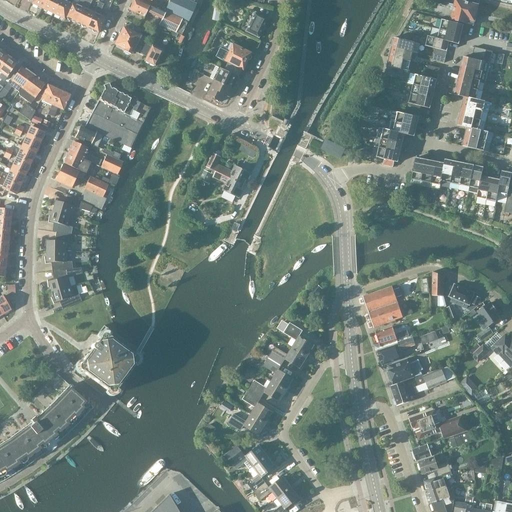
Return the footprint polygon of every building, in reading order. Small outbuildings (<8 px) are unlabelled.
[(33,0),(32,2),(32,4),(42,9),(46,0),(33,0)] [(46,0),(42,9),(53,14),(60,0),(46,0)] [(67,0),(67,1),(63,0),(60,0),(53,14),(64,20),(65,18),(71,4),(72,0),(67,0)] [(72,4),(71,4),(65,18),(76,23),(83,7),(86,0),(80,0),(78,5),(73,2),(72,4)] [(86,0),(83,7),(76,23),(86,28),(94,12),(87,9),(91,0),(86,0)] [(182,36),(188,22),(161,11),(149,6),(136,0),(134,0),(132,5),(131,5),(129,9),(130,9),(129,11),(144,18),(146,12),(161,19),(158,25),(181,35),(177,44),(180,46),(184,37),(182,36)] [(197,6),(184,0),(170,0),(166,11),(189,22),(197,6)] [(479,6),(477,5),(456,0),(455,0),(451,20),(450,20),(474,26),(478,9),(479,6)] [(99,2),(94,12),(86,28),(97,34),(105,17),(99,14),(103,5),(99,2)] [(246,32),(259,39),(269,19),(256,13),(246,32)] [(442,23),(440,30),(461,35),(464,26),(440,20),(440,22),(442,23)] [(116,43),(114,46),(117,47),(117,48),(121,51),(122,49),(124,50),(124,52),(125,53),(126,54),(128,55),(130,55),(131,54),(132,54),(133,52),(138,54),(141,48),(136,46),(141,35),(139,35),(141,31),(129,25),(127,31),(123,29),(121,30),(119,33),(119,35),(118,39),(117,38),(114,43),(116,43)] [(432,28),(430,37),(436,39),(437,39),(449,42),(449,43),(459,45),(461,38),(461,35),(440,30),(432,28)] [(151,33),(148,39),(153,42),(157,36),(151,33)] [(424,46),(435,49),(447,52),(449,43),(449,42),(437,39),(436,39),(428,37),(426,45),(424,44),(424,46)] [(394,38),(391,48),(414,53),(417,54),(420,45),(394,38)] [(244,71),(252,54),(225,41),(217,57),(229,63),(225,71),(239,77),(243,70),(244,71)] [(155,66),(162,52),(152,47),(145,62),(155,66)] [(474,48),(473,54),(484,57),(486,51),(472,47),(472,48),(474,48)] [(414,53),(391,48),(389,57),(410,63),(412,55),(414,55),(414,53)] [(447,52),(435,49),(434,55),(446,58),(447,52)] [(486,51),(484,57),(483,62),(471,60),(463,58),(461,67),(487,73),(492,52),(486,51)] [(471,59),(483,62),(484,57),(473,54),(472,54),(471,59)] [(446,58),(434,55),(432,61),(444,64),(446,58)] [(7,57),(0,65),(0,73),(7,78),(17,64),(12,60),(12,58),(11,57),(9,56),(8,56),(7,57)] [(410,63),(389,57),(387,67),(410,72),(410,70),(409,70),(410,63)] [(440,69),(428,66),(427,72),(438,75),(440,69)] [(210,79),(216,82),(233,90),(239,78),(216,67),(210,79)] [(487,73),(461,67),(459,77),(480,82),(485,83),(487,73)] [(16,77),(14,76),(4,90),(7,92),(11,87),(18,92),(19,94),(32,75),(28,73),(29,71),(26,70),(25,70),(22,68),(16,77)] [(438,75),(427,72),(425,78),(437,81),(438,75)] [(407,84),(411,85),(435,90),(437,81),(425,78),(410,74),(407,84)] [(41,81),(32,75),(19,94),(19,96),(27,102),(31,105),(46,85),(44,84),(44,82),(42,81),(41,81)] [(480,82),(459,77),(456,86),(478,91),(480,91),(480,89),(478,89),(480,82)] [(230,97),(233,90),(216,82),(209,96),(222,102),(225,95),(230,97)] [(432,100),(435,90),(411,85),(411,87),(413,87),(411,94),(432,100)] [(47,87),(41,102),(51,106),(52,107),(58,92),(53,90),(53,88),(50,86),(48,87),(47,87)] [(98,102),(122,113),(131,99),(110,89),(109,86),(103,88),(104,91),(99,101),(98,102)] [(478,91),(456,86),(454,95),(462,97),(464,98),(480,102),(480,101),(482,94),(484,94),(484,92),(480,91),(478,91)] [(51,106),(47,115),(53,117),(57,109),(63,112),(69,97),(68,96),(67,94),(64,93),(63,94),(58,92),(52,107),(51,106)] [(432,100),(411,94),(409,102),(407,101),(407,104),(412,105),(411,107),(412,109),(418,111),(420,109),(421,107),(430,109),(432,100)] [(464,98),(462,97),(461,100),(463,101),(462,107),(488,113),(489,106),(491,106),(492,104),(480,101),(480,102),(464,98)] [(131,99),(122,113),(142,123),(149,108),(132,99),(131,99)] [(122,113),(98,102),(99,101),(98,101),(84,127),(116,142),(116,143),(125,147),(125,146),(130,148),(142,123),(122,113)] [(10,107),(4,103),(1,106),(0,105),(0,115),(5,110),(7,111),(10,107)] [(25,104),(18,113),(29,121),(31,118),(35,111),(25,104)] [(488,113),(462,107),(460,113),(459,113),(458,116),(487,123),(488,119),(486,118),(488,113)] [(391,121),(390,122),(417,129),(417,128),(418,122),(420,122),(421,118),(419,118),(393,112),(391,111),(391,113),(392,114),(391,121)] [(33,116),(30,122),(39,126),(42,120),(33,116)] [(487,123),(458,116),(457,119),(459,119),(457,126),(465,128),(467,128),(483,132),(485,124),(487,125),(487,123)] [(387,130),(387,131),(406,135),(414,137),(416,138),(417,134),(415,134),(417,129),(390,122),(389,129),(387,128),(387,130)] [(97,148),(102,136),(80,126),(75,138),(90,145),(97,148)] [(30,127),(27,135),(40,141),(44,133),(30,127)] [(377,128),(376,130),(378,130),(376,138),(403,144),(404,138),(406,138),(406,135),(387,131),(387,130),(379,128),(377,128)] [(467,128),(465,128),(464,131),(466,131),(465,137),(491,144),(492,136),(494,137),(495,134),(483,132),(467,128)] [(27,135),(21,146),(35,153),(40,141),(27,135)] [(491,144),(465,137),(463,143),(461,143),(461,147),(490,154),(491,151),(489,151),(491,144)] [(403,144),(376,138),(375,145),(373,145),(372,147),(377,148),(379,149),(379,148),(402,154),(403,151),(401,150),(403,144)] [(326,141),(322,149),(340,158),(344,149),(326,141)] [(73,143),(68,154),(99,168),(102,162),(91,157),(90,158),(85,155),(88,150),(73,143)] [(12,151),(10,155),(16,158),(29,164),(35,153),(21,146),(16,144),(12,151)] [(379,149),(377,148),(377,150),(378,150),(377,158),(384,160),(394,162),(398,163),(400,157),(401,157),(402,154),(379,148),(379,149)] [(113,153),(104,149),(102,153),(111,157),(113,153)] [(250,150),(246,155),(254,159),(257,154),(250,150)] [(99,168),(68,154),(63,164),(78,171),(81,165),(83,166),(83,167),(96,173),(99,168)] [(216,172),(244,185),(250,173),(235,166),(233,172),(217,164),(220,158),(216,156),(213,154),(207,168),(210,169),(216,172)] [(118,161),(111,157),(106,155),(100,168),(117,175),(123,163),(118,161)] [(413,185),(420,187),(426,160),(420,159),(420,158),(416,157),(410,186),(412,187),(413,185)] [(16,158),(11,169),(24,176),(29,164),(16,158)] [(394,162),(384,160),(383,166),(393,168),(394,162)] [(432,162),(426,160),(420,187),(428,188),(427,190),(429,190),(435,161),(432,160),(432,162)] [(445,160),(444,164),(445,164),(440,187),(447,188),(447,190),(449,190),(455,161),(452,160),(452,161),(445,160)] [(439,161),(435,161),(429,190),(431,191),(432,189),(439,191),(440,187),(445,164),(444,164),(438,163),(439,161)] [(458,161),(455,161),(449,190),(451,191),(451,189),(459,190),(464,164),(458,163),(458,161)] [(470,165),(464,164),(459,190),(466,192),(466,194),(468,194),(468,192),(474,166),(474,164),(471,164),(470,165)] [(76,177),(82,180),(85,175),(62,165),(55,181),(71,189),(76,177)] [(484,168),(474,166),(468,192),(478,194),(482,177),(484,168)] [(2,174),(0,177),(0,178),(19,187),(24,176),(11,169),(8,175),(2,173),(2,174)] [(208,184),(212,175),(208,172),(204,171),(199,180),(203,182),(208,184)] [(244,185),(216,172),(214,177),(222,181),(222,182),(227,184),(224,191),(222,197),(233,202),(235,197),(238,198),(244,185)] [(502,172),(500,180),(500,181),(498,193),(497,199),(506,201),(509,189),(511,174),(502,172)] [(114,188),(85,175),(82,180),(80,184),(86,187),(84,190),(79,200),(104,212),(114,188)] [(491,179),(482,177),(478,194),(477,198),(478,199),(486,200),(491,179)] [(0,185),(2,187),(1,189),(15,195),(19,187),(0,178),(0,185)] [(500,180),(491,179),(486,200),(485,205),(495,208),(497,199),(498,193),(500,181),(500,180)] [(53,207),(52,212),(71,218),(74,208),(90,212),(92,208),(67,196),(64,204),(55,200),(52,206),(53,207)] [(0,221),(10,222),(11,211),(0,209),(0,221)] [(71,218),(52,212),(51,217),(50,217),(48,223),(57,225),(56,233),(71,236),(72,228),(68,227),(71,218)] [(0,232),(8,233),(10,222),(0,221),(0,232)] [(8,233),(0,232),(0,243),(7,245),(8,233)] [(46,247),(46,252),(66,253),(66,243),(72,243),(73,236),(71,236),(56,233),(55,241),(45,240),(44,247),(46,247)] [(66,253),(46,252),(46,257),(44,258),(45,265),(54,264),(55,272),(70,270),(72,270),(71,263),(65,263),(66,253)] [(71,277),(70,270),(55,272),(56,280),(47,281),(48,288),(49,288),(51,293),(70,288),(67,278),(71,277)] [(444,277),(433,273),(432,297),(443,297),(444,277)] [(449,296),(449,297),(450,297),(452,298),(450,302),(466,309),(468,305),(469,306),(469,305),(474,294),(474,293),(473,293),(466,290),(463,289),(462,289),(455,285),(454,285),(454,286),(449,296)] [(70,288),(51,293),(52,298),(51,298),(53,305),(62,301),(65,309),(81,302),(78,296),(76,287),(70,288)] [(393,288),(364,297),(374,328),(395,321),(403,318),(396,298),(402,296),(399,289),(394,291),(393,288)] [(0,314),(1,316),(10,311),(2,298),(0,298),(0,314)] [(489,304),(477,312),(488,328),(500,319),(495,312),(497,311),(492,305),(490,306),(489,304)] [(450,307),(446,308),(450,320),(454,318),(450,307)] [(297,341),(293,348),(308,357),(315,346),(298,336),(301,330),(290,323),(289,326),(283,323),(279,330),(297,341)] [(423,329),(424,334),(439,330),(437,325),(423,329)] [(115,391),(138,360),(132,356),(135,352),(136,351),(135,350),(130,347),(129,346),(125,342),(124,341),(119,338),(118,337),(113,334),(112,333),(107,329),(106,328),(103,333),(102,334),(94,345),(92,345),(91,347),(91,350),(86,356),(85,357),(82,362),(81,363),(79,366),(77,368),(76,369),(75,371),(73,373),(72,374),(73,375),(78,378),(79,380),(95,391),(96,392),(101,396),(102,397),(103,396),(106,392),(115,391)] [(393,328),(376,333),(380,347),(399,340),(400,342),(409,339),(408,336),(406,330),(397,333),(397,335),(395,335),(393,328)] [(511,361),(511,339),(510,342),(505,337),(494,346),(503,355),(504,354),(511,361)] [(398,345),(377,353),(382,366),(383,366),(399,360),(396,352),(400,351),(415,346),(412,338),(409,339),(400,342),(397,343),(398,345)] [(478,362),(488,352),(483,346),(472,357),(478,362)] [(275,348),(270,357),(280,364),(283,359),(300,369),(308,357),(293,348),(288,355),(275,348)] [(280,364),(270,357),(264,367),(277,375),(272,382),(287,391),(294,379),(277,369),(280,364)] [(421,375),(419,371),(422,370),(418,362),(409,366),(407,360),(391,366),(393,370),(389,371),(389,373),(387,374),(390,381),(392,380),(394,385),(422,375),(422,374),(421,375)] [(402,383),(390,387),(395,399),(394,401),(395,405),(397,405),(397,406),(415,400),(413,395),(418,394),(428,390),(446,383),(441,370),(423,378),(423,376),(415,379),(418,386),(415,388),(414,385),(406,388),(404,382),(402,383)] [(469,383),(474,379),(468,372),(464,375),(469,383)] [(255,381),(249,391),(260,397),(263,392),(280,402),(287,391),(272,382),(268,389),(255,381)] [(0,475),(1,475),(25,460),(47,443),(68,424),(88,403),(89,402),(88,402),(86,404),(72,392),(67,387),(66,387),(66,388),(65,388),(64,389),(64,390),(63,390),(61,393),(58,396),(55,399),(54,400),(53,401),(52,402),(51,403),(50,404),(49,405),(46,407),(44,410),(41,413),(40,413),(40,414),(39,414),(39,415),(38,415),(37,416),(36,417),(35,418),(31,421),(29,422),(28,424),(27,425),(26,425),(22,428),(22,429),(21,429),(18,431),(16,433),(14,434),(13,435),(12,435),(9,438),(6,440),(3,442),(2,442),(2,443),(1,443),(0,443),(0,475)] [(260,397),(249,391),(243,400),(256,408),(252,415),(266,424),(274,413),(257,402),(260,397)] [(476,404),(473,401),(476,399),(474,395),(470,398),(465,393),(454,396),(459,410),(476,404)] [(441,432),(442,437),(443,440),(466,432),(461,417),(447,422),(445,417),(442,418),(439,410),(435,412),(435,411),(410,420),(413,430),(415,429),(419,440),(441,432)] [(497,419),(491,412),(487,416),(493,423),(497,419)] [(259,436),(266,424),(252,415),(247,422),(234,415),(228,424),(239,431),(242,426),(259,436)] [(453,449),(471,443),(467,432),(449,439),(453,449)] [(440,442),(438,442),(412,452),(416,462),(431,457),(429,452),(436,450),(436,451),(442,448),(440,442)] [(236,470),(244,464),(249,470),(267,457),(259,446),(243,459),(235,448),(225,455),(236,470)] [(275,468),(267,457),(249,470),(250,471),(248,472),(253,478),(246,483),(253,492),(263,485),(259,480),(275,468)] [(442,476),(451,473),(459,470),(458,469),(450,472),(448,464),(437,468),(434,458),(419,464),(423,475),(426,474),(429,481),(442,477),(442,476)] [(452,479),(451,473),(442,476),(442,477),(429,481),(424,482),(428,493),(446,488),(444,482),(452,479)] [(277,498),(291,488),(282,477),(267,489),(263,485),(253,492),(260,501),(272,492),(277,498)] [(452,486),(446,488),(428,493),(431,504),(450,498),(451,497),(450,494),(452,491),(453,489),(452,486)] [(273,511),(284,511),(283,511),(299,498),(291,488),(277,498),(282,505),(273,511)] [(178,511),(168,495),(155,508),(157,511),(178,511)] [(451,502),(450,499),(450,498),(431,504),(434,511),(452,511),(454,502),(451,502)] [(495,501),(494,504),(492,511),(504,511),(506,507),(506,504),(495,501)] [(479,511),(473,510),(474,506),(456,503),(454,511),(479,511)]
